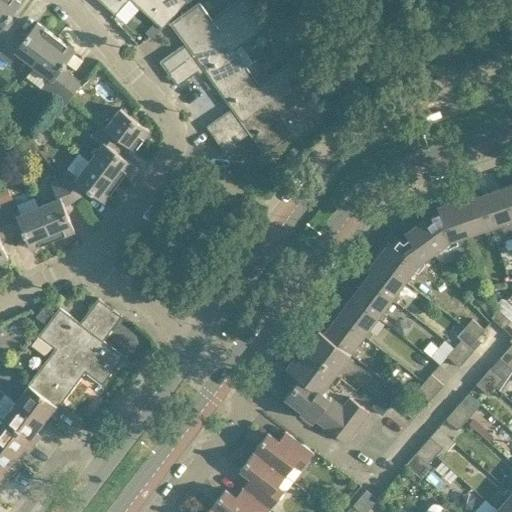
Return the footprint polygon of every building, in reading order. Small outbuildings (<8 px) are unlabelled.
[(0,0),(0,48),(1,49),(14,32),(17,28),(8,20),(21,3),(17,0),(0,0)] [(175,14),(159,0),(99,0),(115,14),(127,0),(130,0),(155,22),(162,28),(175,14)] [(159,0),(175,14),(187,0),(159,0)] [(160,61),(169,73),(258,8),(252,0),(237,0),(212,19),(199,1),(170,22),(185,43),(160,61)] [(202,67),(217,88),(246,66),(234,50),(263,29),(270,24),(258,8),(169,73),(177,85),(202,67)] [(19,53),(34,65),(56,36),(37,22),(24,39),(14,32),(1,49),(0,50),(0,55),(11,63),(19,53)] [(155,22),(146,32),(151,37),(162,28),(155,22)] [(270,24),(263,29),(268,35),(275,31),(270,24)] [(43,87),(56,97),(72,76),(62,68),(75,51),(56,36),(34,65),(50,77),(43,87)] [(207,126),(216,138),(305,73),(294,58),(259,83),(246,66),(217,88),(232,108),(207,126)] [(305,73),(216,138),(224,150),(249,132),(264,153),(293,132),(281,115),(317,89),(305,73)] [(72,76),(56,97),(65,104),(81,83),(72,76)] [(326,101),(316,109),(329,123),(338,115),(326,101)] [(101,124),(122,140),(135,150),(150,130),(121,108),(106,127),(101,124)] [(102,144),(90,160),(119,182),(133,163),(115,150),(122,140),(101,124),(92,137),(102,144)] [(10,142),(0,146),(0,154),(2,159),(14,154),(10,142)] [(67,168),(61,177),(78,199),(86,188),(104,201),(119,182),(90,160),(78,176),(67,168)] [(57,198),(39,206),(53,239),(75,230),(64,205),(78,199),(61,177),(50,182),(57,198)] [(511,183),(502,187),(511,215),(511,183)] [(7,187),(0,189),(0,203),(11,199),(7,187)] [(511,215),(502,187),(481,195),(494,231),(499,247),(506,244),(505,240),(511,237),(511,215)] [(424,219),(415,226),(434,252),(451,240),(471,233),(458,199),(456,194),(428,204),(433,220),(429,223),(424,219)] [(471,194),(458,199),(471,233),(476,231),(477,231),(484,229),(486,234),(494,231),(481,195),(472,198),(471,194)] [(15,202),(0,208),(11,233),(22,228),(31,249),(53,239),(39,206),(20,214),(15,202)] [(0,261),(9,258),(0,237),(11,233),(0,208),(0,261)] [(372,255),(376,259),(405,281),(418,264),(434,252),(415,226),(405,233),(409,238),(404,241),(390,231),(372,255)] [(370,272),(365,279),(392,299),(396,302),(401,296),(396,292),(405,281),(376,259),(367,270),(370,272)] [(365,279),(351,297),(378,317),(383,320),(387,314),(382,311),(392,299),(365,279)] [(484,294),(477,300),(487,310),(494,304),(484,294)] [(55,348),(28,383),(44,395),(110,306),(98,297),(80,322),(59,307),(57,310),(47,302),(36,316),(46,324),(38,335),(55,348)] [(351,297),(338,315),(364,335),(369,338),(373,332),(369,329),(378,317),(351,297)] [(122,315),(110,306),(44,395),(59,406),(85,371),(103,384),(124,355),(104,340),(122,315)] [(491,316),(494,319),(504,328),(511,319),(498,308),(491,316)] [(320,329),(319,330),(350,354),(354,357),(357,353),(359,351),(354,348),(364,335),(338,315),(325,332),(320,329)] [(399,317),(392,326),(404,335),(411,326),(399,317)] [(465,326),(478,338),(485,329),(472,317),(465,326)] [(465,326),(457,335),(461,339),(474,350),(482,341),(478,338),(465,326)] [(350,354),(319,330),(310,342),(312,343),(307,349),(303,346),(287,367),(291,370),(284,380),(293,386),(285,396),(302,409),(301,411),(314,421),(315,419),(346,442),(370,411),(350,396),(343,406),(322,390),(350,354)] [(447,355),(455,347),(445,338),(437,346),(430,341),(423,349),(440,364),(447,355)] [(461,339),(455,347),(468,357),(474,350),(461,339)] [(511,342),(500,357),(511,367),(511,342)] [(468,357),(455,347),(447,355),(460,366),(468,357)] [(138,352),(131,360),(140,367),(147,358),(138,352)] [(503,378),(496,386),(500,390),(511,375),(511,367),(500,357),(491,367),(503,378)] [(491,367),(483,376),(496,386),(503,378),(491,367)] [(431,373),(425,381),(438,391),(444,384),(431,373)] [(496,386),(483,376),(476,384),(489,394),(496,386)] [(438,391),(425,381),(417,390),(430,401),(438,391)] [(15,402),(14,404),(27,415),(32,409),(45,419),(50,413),(55,417),(61,409),(59,407),(59,406),(44,395),(28,383),(28,384),(29,384),(15,402)] [(468,393),(460,402),(472,413),(480,403),(468,393)] [(5,394),(0,400),(0,416),(3,418),(35,443),(41,436),(36,432),(45,419),(32,409),(27,415),(14,404),(15,402),(5,394)] [(378,397),(371,407),(381,415),(389,405),(378,397)] [(460,402),(453,410),(465,421),(472,413),(460,402)] [(465,421),(453,410),(446,418),(458,429),(465,421)] [(89,414),(82,423),(91,430),(99,421),(89,414)] [(0,447),(1,449),(5,444),(19,454),(23,448),(28,452),(35,443),(3,418),(0,416),(0,447)] [(473,417),(468,422),(488,440),(493,435),(473,417)] [(438,428),(425,443),(437,453),(443,446),(447,450),(454,441),(438,428)] [(269,432),(254,451),(286,475),(295,463),(302,469),(314,452),(287,431),(280,440),(269,432)] [(429,463),(435,455),(437,453),(425,443),(416,453),(429,463)] [(0,447),(0,470),(9,478),(15,470),(10,466),(19,454),(5,444),(1,449),(0,447)] [(251,477),(244,487),(271,508),(285,491),(278,485),(286,475),(254,451),(241,469),(251,477)] [(416,453),(406,464),(421,478),(432,466),(429,463),(416,453)] [(449,467),(441,460),(434,468),(442,475),(449,467)] [(458,475),(450,468),(443,475),(451,482),(458,475)] [(0,483),(2,486),(9,478),(0,470),(0,483)] [(226,488),(212,507),(217,511),(268,511),(271,508),(244,487),(237,496),(226,488)] [(365,511),(377,499),(366,489),(352,504),(361,511),(365,511)] [(507,499),(497,510),(500,511),(511,511),(511,492),(511,493),(508,489),(503,495),(507,499)] [(488,511),(493,507),(484,499),(473,511),(488,511)] [(275,503),(271,508),(276,511),(283,511),(285,510),(275,503)] [(424,511),(441,511),(444,509),(437,503),(432,504),(424,511)]
